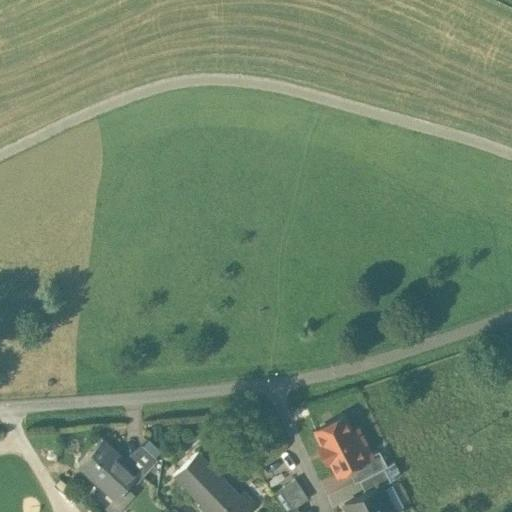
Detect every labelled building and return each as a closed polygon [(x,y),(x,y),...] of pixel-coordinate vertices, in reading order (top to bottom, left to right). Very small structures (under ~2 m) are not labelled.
[(345,415),(312,432),(334,475),(373,455),(359,428),(353,431),(345,415)] [(138,472),(102,438),(77,465),(113,499),(138,472)] [(238,495),(196,451),(172,474),(199,503),(196,505),(202,511),(244,511),(254,503),(243,491),(238,495)] [(383,467),(359,480),(365,492),(380,485),(381,485),(390,480),(383,467)] [(293,479),(271,494),(282,511),(287,511),(296,507),(307,499),(293,479)] [(365,492),(344,503),(348,511),(394,511),(381,485),(380,485),(365,492)]
